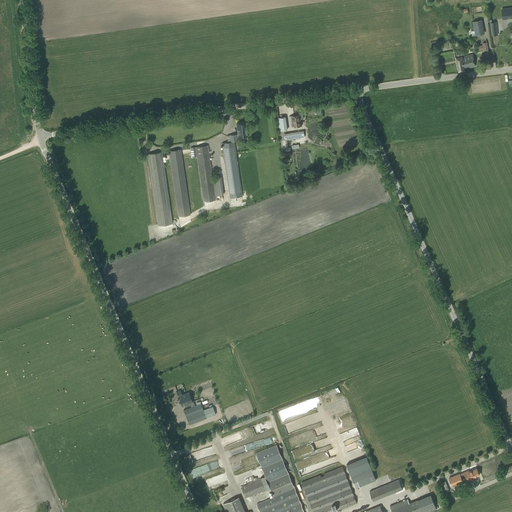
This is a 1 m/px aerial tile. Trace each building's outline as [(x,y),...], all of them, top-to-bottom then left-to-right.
[(511,8),(500,10),(501,20),(511,18),(511,8)] [(482,20),(473,21),(475,33),(484,32),(482,20)] [(488,50),(487,42),(483,43),(483,45),(479,46),(479,51),(484,50),(488,50)] [(462,56),(456,57),(459,71),(464,70),(464,69),(475,66),(473,54),(462,56)] [(291,116),(289,117),(290,124),(292,124),(292,127),(302,126),(301,119),(303,119),(303,115),(300,115),(291,116)] [(286,117),(278,118),(279,124),(280,130),(287,129),(286,123),(286,117)] [(228,142),(222,143),(230,198),(242,196),(234,142),(238,141),(237,137),(247,135),(245,122),(236,124),(238,134),(227,135),(228,142)] [(303,131),(285,134),(285,140),(304,137),(303,131)] [(212,177),(207,145),(195,147),(191,148),(193,156),(196,156),(203,202),(215,200),(213,185),(221,184),(220,176),(212,177)] [(181,149),(168,151),(178,216),(190,215),(181,149)] [(161,152),(147,154),(157,225),(172,223),(161,152)] [(180,391),(177,392),(178,396),(180,402),(182,406),(184,405),(185,407),(190,405),(190,403),(192,402),(188,392),(182,395),(180,391)] [(189,425),(215,414),(212,406),(203,410),(201,404),(183,410),(189,425)] [(323,426),(305,433),(307,439),(325,432),(323,426)] [(362,440),(351,442),(352,449),(363,447),(362,440)] [(318,442),(292,449),(294,457),(305,454),(304,451),(319,447),(318,442)] [(277,444),(256,453),(274,496),(294,488),(277,444)] [(330,444),(308,452),(309,456),(313,455),(316,462),(336,455),(333,447),(331,448),(330,444)] [(343,467),(302,482),(313,511),(333,511),(357,503),(343,467)] [(376,480),(371,469),(366,471),(371,482),(376,480)] [(463,482),(465,481),(479,475),(477,469),(469,472),(468,471),(460,474),(449,478),(452,486),(463,481),(463,482)] [(261,480),(241,488),(246,498),(265,490),(261,480)] [(399,480),(370,491),(374,501),(403,489),(399,480)] [(445,482),(440,484),(444,494),(449,491),(445,482)] [(303,511),(295,489),(257,504),(259,511),(303,511)] [(407,500),(390,507),(391,511),(430,511),(436,510),(431,496),(409,504),(407,500)] [(250,511),(251,511),(248,511),(245,511),(239,497),(223,504),(226,511),(250,511)]
